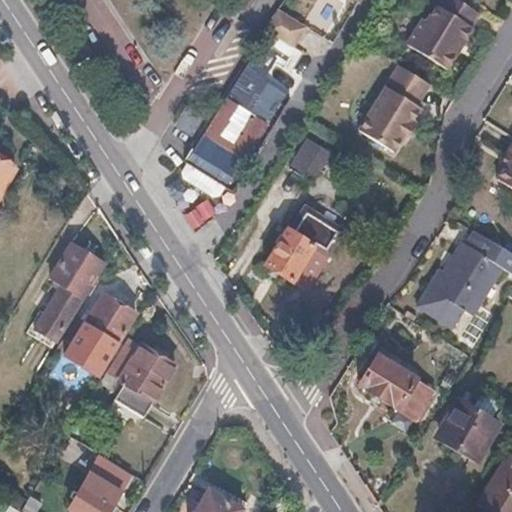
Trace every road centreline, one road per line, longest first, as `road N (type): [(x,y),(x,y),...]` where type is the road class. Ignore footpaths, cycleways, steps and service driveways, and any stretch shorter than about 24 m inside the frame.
road 1 (residential): [(282,424),(444,189),(457,119),(511,34)]
road 2 (primary): [(241,362),(2,0)]
road 3 (residential): [(241,362),(150,511)]
